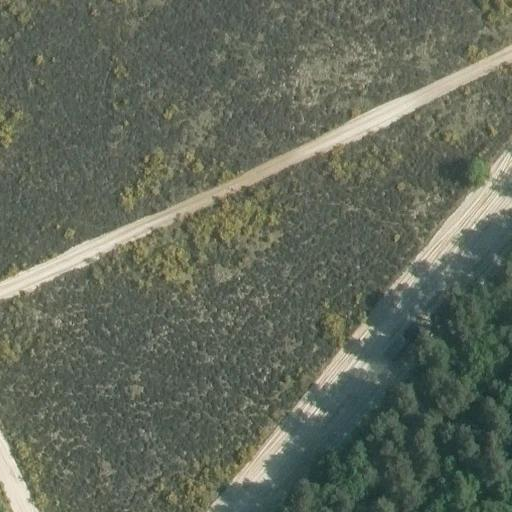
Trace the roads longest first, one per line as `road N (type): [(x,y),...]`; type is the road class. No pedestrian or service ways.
road 1 (track): [(0,292),(511,54)]
road 2 (track): [(241,511),(511,190)]
